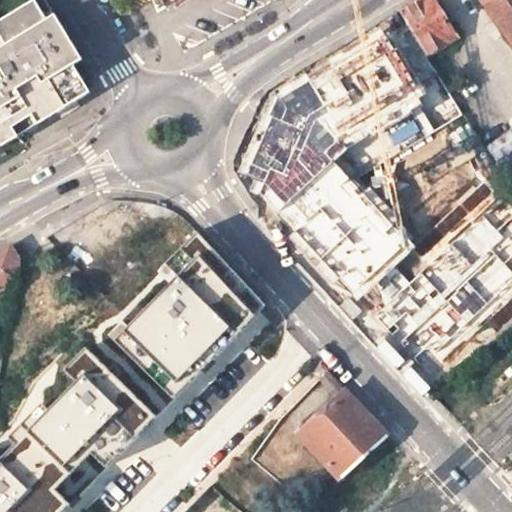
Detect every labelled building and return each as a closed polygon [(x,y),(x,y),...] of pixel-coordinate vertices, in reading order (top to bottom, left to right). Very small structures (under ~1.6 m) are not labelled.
[(46,20),(34,0),(33,0),(0,20),(0,37),(5,45),(0,48),(0,146),(86,94),(69,68),(82,60),(55,15),(46,20)] [(458,37),(446,17),(438,22),(424,0),(417,0),(401,10),(428,55),(458,37)] [(424,0),(438,22),(446,17),(434,0),(424,0)] [(511,0),(480,0),(511,44),(511,0)] [(433,63),(428,55),(401,10),(374,26),(370,28),(403,82),(433,63)] [(280,143),(284,133),(293,111),(263,99),(250,130),(240,156),(242,157),(237,169),(265,180),(280,143)] [(386,140),(404,148),(413,143),(396,115),(386,140)] [(285,145),(289,135),(284,133),(280,143),(285,145)] [(444,232),(410,195),(374,228),(408,266),(444,232)] [(511,197),(492,209),(511,242),(511,197)] [(92,278),(107,269),(122,260),(153,242),(146,230),(130,203),(92,225),(54,247),(77,286),(92,278)] [(153,242),(122,260),(135,280),(173,259),(153,226),(146,230),(153,242)] [(279,311),(206,241),(113,336),(187,407),(279,311)] [(0,250),(0,287),(16,278),(18,268),(19,260),(10,245),(0,250)] [(96,285),(111,276),(107,269),(92,278),(96,285)] [(0,304),(13,297),(16,278),(0,287),(0,304)] [(440,321),(408,286),(380,313),(412,348),(440,321)] [(60,511),(155,418),(90,354),(7,438),(17,447),(0,463),(0,511),(60,511)] [(317,377),(337,399),(345,391),(325,369),(317,377)] [(387,435),(345,391),(337,399),(296,437),(337,480),(387,435)]
